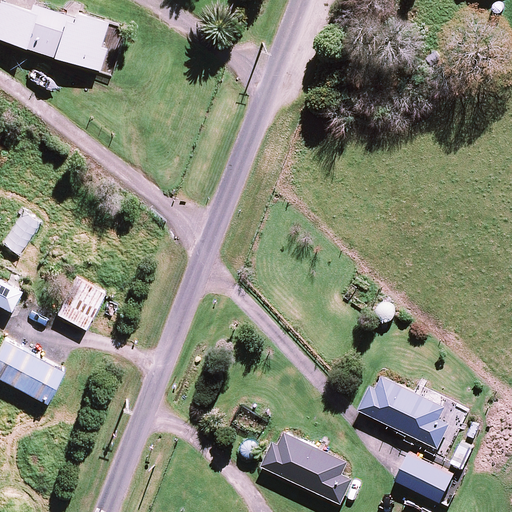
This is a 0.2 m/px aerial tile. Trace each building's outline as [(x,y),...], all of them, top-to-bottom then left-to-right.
[(0,0),(0,34),(21,41),(32,8),(7,0),(0,0)] [(21,41),(101,67),(108,45),(102,43),(110,18),(77,7),(75,13),(34,0),(32,8),(21,41)] [(20,253),(42,221),(23,209),(2,241),(20,253)] [(23,287),(0,275),(0,301),(12,308),(23,287)] [(86,327),(106,291),(77,275),(57,311),(86,327)] [(388,301),(383,301),(379,303),(376,306),(375,310),(376,315),(379,318),(383,320),(387,320),(391,319),(394,315),(395,311),(394,307),(392,303),(388,301)] [(6,336),(0,347),(0,374),(48,400),(65,367),(6,336)] [(371,383),(358,408),(438,447),(450,422),(440,417),(446,404),(382,373),(376,385),(371,383)] [(15,393),(0,384),(0,399),(9,405),(15,393)] [(273,439),(262,463),(342,501),(353,476),(343,471),(349,459),(285,429),(279,441),(273,439)] [(252,437),(248,437),(244,439),(241,442),(240,446),(241,451),(243,454),(247,456),(252,456),(256,455),(258,451),(260,447),(259,443),(256,439),(252,437)] [(474,446),(462,440),(452,462),(463,467),(474,446)] [(454,472),(409,450),(396,478),(441,500),(454,472)]
